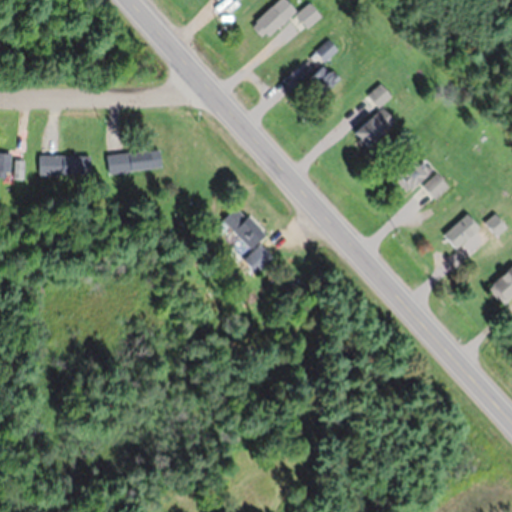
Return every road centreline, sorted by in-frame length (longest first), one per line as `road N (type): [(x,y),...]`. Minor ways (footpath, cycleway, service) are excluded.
road 1 (secondary): [(511,415),(138,0)]
road 2 (residential): [(220,91),(0,92)]
